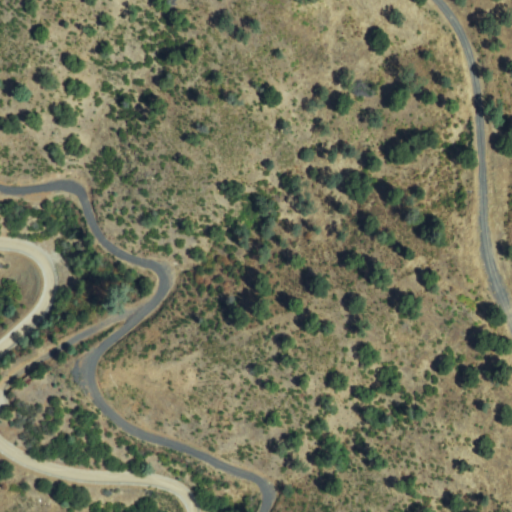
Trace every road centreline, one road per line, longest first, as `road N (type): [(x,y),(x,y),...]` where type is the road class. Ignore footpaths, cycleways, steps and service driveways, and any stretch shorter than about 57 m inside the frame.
road 1 (track): [(261,511),(251,484),(139,426),(101,393),(94,357),(157,312),(160,291),(149,277),(111,250),(79,200),(64,191),(0,188)]
road 2 (track): [(433,0),(467,57),(486,251),(511,320)]
